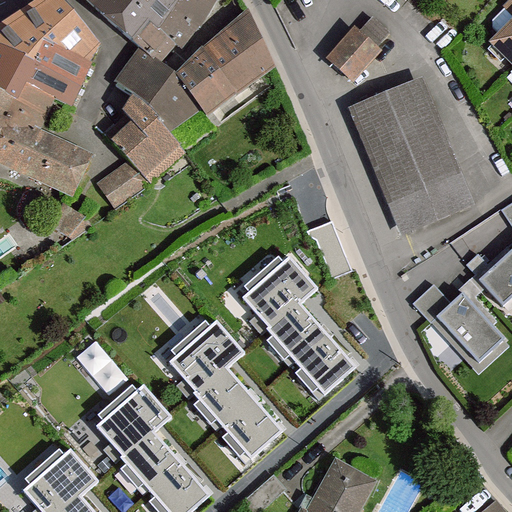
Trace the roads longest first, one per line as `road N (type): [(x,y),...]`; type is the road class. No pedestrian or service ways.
road 1 (residential): [(261,0),(409,345)]
road 2 (residential): [(216,511),(409,345)]
road 3 (residential): [(409,345),(511,486)]
